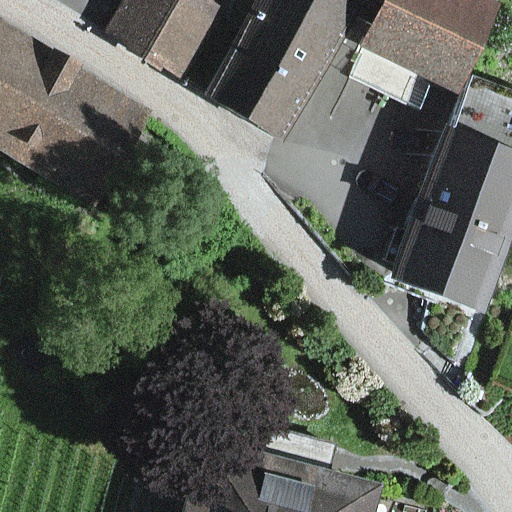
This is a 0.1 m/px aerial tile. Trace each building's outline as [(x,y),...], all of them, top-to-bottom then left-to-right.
[(197,2),(192,0),(119,0),(104,27),(164,61),(197,2)] [(264,129),(345,5),(337,0),(248,0),(194,84),(264,129)] [(380,0),(361,39),(437,75),(474,0),(380,0)] [(119,103),(0,42),(0,182),(62,214),(119,103)] [(463,301),(511,172),(511,76),(470,60),(389,273),(463,301)] [(362,511),(366,497),(186,457),(174,511),(362,511)]
